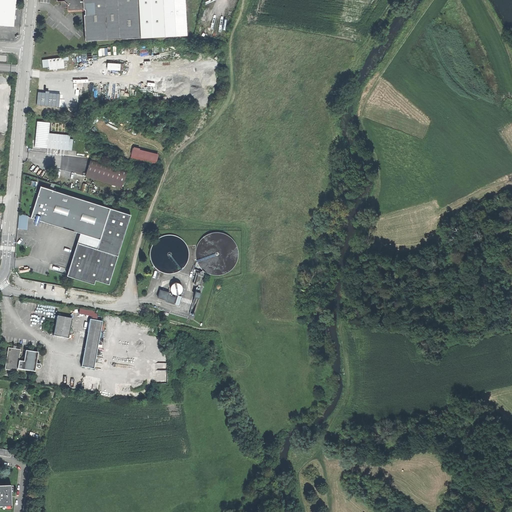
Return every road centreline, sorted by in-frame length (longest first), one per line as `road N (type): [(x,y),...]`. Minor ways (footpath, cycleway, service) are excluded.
road 1 (unclassified): [(0,272),(31,0)]
road 2 (track): [(0,283),(209,329)]
